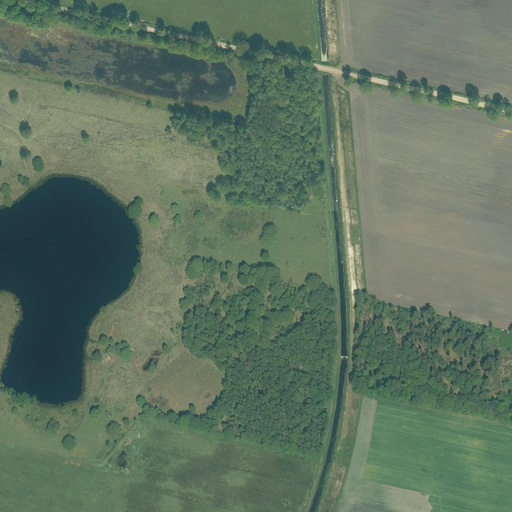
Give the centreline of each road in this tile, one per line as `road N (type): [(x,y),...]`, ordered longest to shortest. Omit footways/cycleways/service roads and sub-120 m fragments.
road 1 (track): [(19,0),(319,67)]
road 2 (track): [(319,67),(511,111)]
